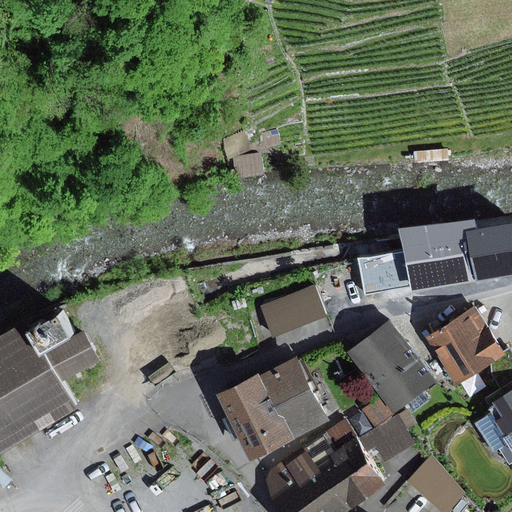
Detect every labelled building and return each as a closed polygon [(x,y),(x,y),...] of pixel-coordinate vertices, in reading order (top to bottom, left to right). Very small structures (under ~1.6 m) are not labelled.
[(449,148),(415,151),(416,160),(450,158),(449,148)] [(484,221),(414,229),(421,287),(491,279),(485,229),(484,221)] [(511,225),(485,229),(491,279),(511,274),(511,225)] [(391,252),(393,300),(414,298),(412,249),(391,252)] [(391,252),(364,257),(374,300),(393,300),(391,252)] [(323,284),(267,306),(278,332),(333,311),(323,284)] [(477,301),(429,333),(460,380),(493,359),(508,349),(477,301)] [(28,317),(0,333),(0,453),(81,405),(28,317)] [(394,318),(352,350),(398,410),(439,378),(394,318)] [(85,328),(54,345),(68,371),(99,354),(85,328)] [(511,346),(508,349),(493,359),(494,373),(506,392),(511,388),(511,346)] [(302,351),(265,370),(285,409),(291,410),(301,431),(334,414),(302,351)] [(285,409),(265,370),(225,390),(256,453),(301,431),(291,410),(285,409)] [(511,388),(506,392),(499,397),(501,400),(494,404),(497,409),(511,433),(511,388)] [(383,395),(364,408),(376,425),(395,412),(383,395)] [(410,407),(399,413),(408,427),(418,421),(410,407)] [(511,439),(511,433),(497,409),(478,420),(496,449),(511,439)] [(399,413),(360,435),(370,449),(379,444),(387,459),(418,441),(408,427),(399,413)] [(312,444),(356,505),(392,479),(389,474),(370,449),(360,435),(348,418),(327,433),(312,444)] [(291,458),(269,473),(275,496),(285,511),(346,511),(356,505),(312,444),(291,458)] [(448,511),(467,491),(433,453),(412,478),(447,511),(448,511)]
